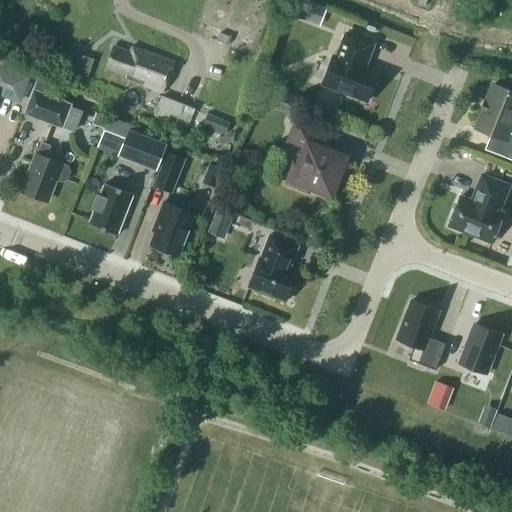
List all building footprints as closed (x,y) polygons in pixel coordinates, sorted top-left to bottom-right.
[(298,0),(295,9),(311,15),(316,4),(304,0),(298,0)] [(333,55),(322,83),(367,101),(377,72),(364,67),(373,43),(345,32),(336,56),(333,55)] [(106,69),(126,76),(125,79),(163,92),(174,61),(132,46),(130,51),(115,45),(106,69)] [(30,78),(0,66),(0,95),(20,103),(30,78)] [(490,134),(484,149),(511,160),(511,133),(509,132),(511,124),(511,91),(493,84),(486,101),(485,100),(481,111),(482,112),(475,128),(490,134)] [(72,103),(33,89),(24,114),(63,129),(72,103)] [(297,96),(281,91),(275,109),(290,114),(297,96)] [(155,115),(177,123),(188,127),(192,117),(197,119),(199,114),(194,112),(195,109),(162,97),(161,100),(160,99),(157,110),(155,115)] [(230,122),(207,112),(202,124),(225,134),(230,122)] [(92,124),(103,128),(108,118),(97,113),(92,124)] [(110,115),(104,129),(126,137),(129,129),(131,124),(110,115)] [(325,149),(331,134),(296,120),(287,142),(305,149),(298,166),(293,164),(286,183),(308,191),(310,186),(330,194),(345,157),(325,149)] [(168,144),(129,129),(126,137),(118,156),(157,172),(168,144)] [(51,145),(41,142),(23,189),(48,199),(55,179),(63,182),(68,181),(72,170),(69,166),(46,157),(51,145)] [(153,186),(173,193),(186,158),(167,150),(153,186)] [(460,196),(448,225),(491,242),(503,213),(499,211),(510,185),(482,174),(477,187),(477,190),(479,193),(480,193),(476,202),(460,196)] [(116,235),(133,194),(105,183),(100,194),(98,194),(92,208),(94,209),(88,224),(116,235)] [(158,224),(150,244),(155,246),(158,251),(168,254),(174,253),(178,255),(186,235),(189,236),(198,214),(163,201),(155,223),(158,224)] [(217,208),(208,232),(221,237),(230,213),(217,208)] [(294,288),(292,284),(296,272),(289,269),(298,245),(269,234),(260,258),(259,258),(248,286),(285,301),(286,299),(291,297),(294,288)] [(412,299),(396,339),(414,346),(408,359),(435,370),(445,344),(428,337),(439,310),(412,299)] [(474,324),(459,363),(486,374),(501,334),(474,324)] [(482,412),(477,423),(490,428),(494,417),(482,412)] [(511,418),(497,413),(491,428),(511,436),(511,418)]
